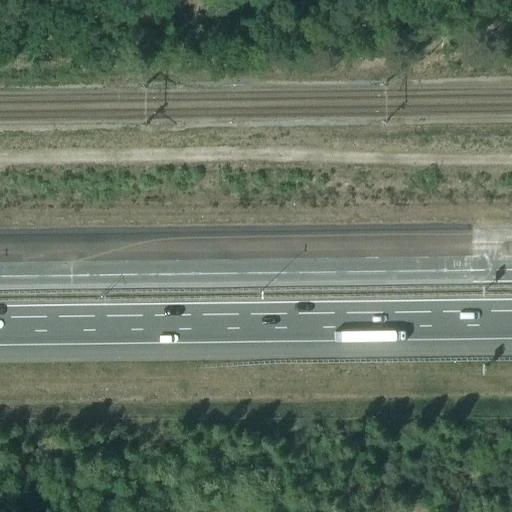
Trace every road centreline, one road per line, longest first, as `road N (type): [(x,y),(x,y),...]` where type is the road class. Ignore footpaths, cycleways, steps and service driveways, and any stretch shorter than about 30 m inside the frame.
road 1 (motorway): [(511,262),(0,269)]
road 2 (motorway): [(0,325),(511,318)]
road 3 (track): [(511,158),(0,159)]
